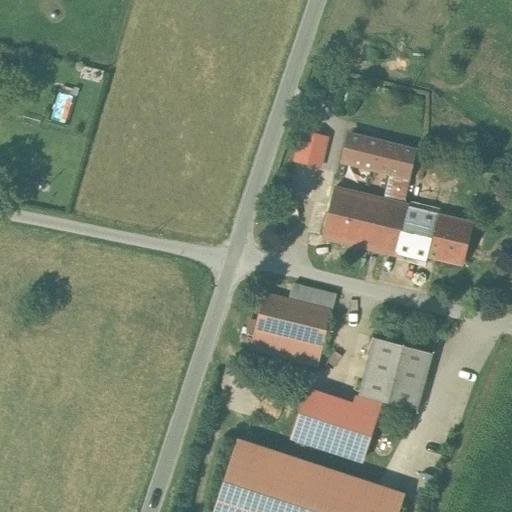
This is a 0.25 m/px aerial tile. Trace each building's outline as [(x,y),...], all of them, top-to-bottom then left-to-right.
[(334,137),(303,130),(296,162),(326,169),(334,137)] [(414,151),(348,134),(342,161),(390,173),(408,177),(414,151)] [(408,177),(390,173),(383,201),(401,205),(408,177)] [(383,201),(335,189),(324,236),(385,251),(425,261),(427,255),(426,254),(436,216),(436,214),(401,205),(383,201)] [(470,224),(436,216),(426,254),(427,255),(460,262),(470,224)] [(288,299),(331,310),(335,295),(292,284),(288,299)] [(331,310),(288,299),(263,293),(249,349),(317,366),(332,310),(331,310)] [(431,353),(373,337),(358,395),(368,398),(416,411),(431,353)] [(353,441),(368,398),(358,395),(311,382),(297,422),(353,441)] [(394,511),(400,494),(239,442),(216,511),(394,511)]
